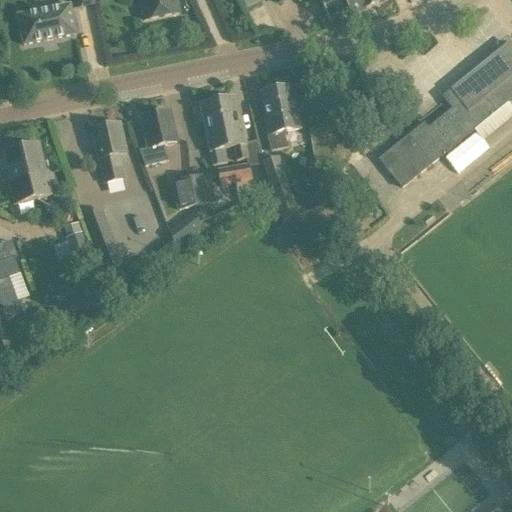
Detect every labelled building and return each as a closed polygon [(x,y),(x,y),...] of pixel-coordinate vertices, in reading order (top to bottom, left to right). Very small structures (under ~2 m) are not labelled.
[(77,0),(79,10),(95,6),(93,0),(77,0)] [(138,0),(143,22),(177,15),(173,0),(138,0)] [(388,0),(317,0),(324,13),(328,21),(348,11),(351,19),(388,0)] [(23,47),(75,37),(69,7),(17,18),(23,47)] [(427,130),(423,125),(378,161),(401,190),(497,112),(498,113),(511,102),(511,49),(508,45),(450,92),(452,94),(460,104),(427,130)] [(265,136),(266,136),(271,153),(288,149),(283,132),(300,129),(298,117),(295,117),(290,89),(259,95),(265,123),(262,123),(265,136)] [(222,136),(225,151),(232,149),(235,164),(246,161),(247,166),(232,168),(236,187),(252,184),(249,169),(262,166),(264,174),(270,170),(267,162),(262,164),(256,143),(244,145),(235,100),(215,104),(218,118),(214,119),(218,137),(222,136)] [(225,151),(222,136),(218,137),(214,119),(218,118),(215,104),(200,107),(200,109),(192,110),(195,126),(203,125),(212,168),(227,165),(224,151),(225,151)] [(148,151),(138,153),(144,170),(167,164),(164,149),(175,146),(168,114),(141,121),(148,151)] [(117,157),(125,155),(119,126),(96,131),(99,142),(93,144),(97,161),(99,161),(104,184),(122,180),(117,157)] [(13,207),(53,197),(48,175),(46,175),(38,145),(2,153),(2,155),(0,155),(0,166),(2,173),(7,172),(10,184),(8,185),(12,201),(13,207)] [(299,217),(279,158),(267,162),(270,170),(264,174),(270,190),(278,213),(281,223),(299,217)] [(217,171),(220,189),(236,187),(232,168),(217,171)] [(212,204),(206,176),(188,180),(194,208),(212,204)] [(171,183),(177,212),(194,208),(188,180),(171,183)] [(307,213),(322,206),(323,205),(320,199),(318,195),(302,203),(307,213)] [(123,266),(101,210),(83,217),(104,273),(123,266)] [(197,218),(170,237),(176,245),(203,227),(200,222),(197,218)] [(66,240),(71,253),(73,259),(75,266),(89,261),(80,235),(66,240)] [(12,259),(0,264),(0,308),(1,310),(5,321),(6,323),(22,317),(18,307),(16,302),(8,280),(12,278),(19,275),(13,259),(12,259)] [(10,347),(0,320),(0,348),(1,350),(10,347)]
